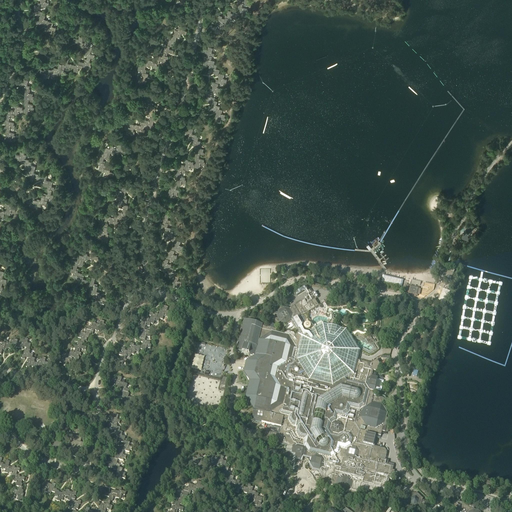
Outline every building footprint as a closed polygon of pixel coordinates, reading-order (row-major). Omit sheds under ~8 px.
[(32,11),(31,14),(34,15),(34,14),(36,15),(36,16),(38,17),(39,17),(38,21),(37,20),(36,23),(39,24),(39,23),(44,25),(45,23),(48,23),(46,28),(45,27),(44,30),(49,32),(49,33),(51,33),(52,30),(55,31),(56,27),(52,26),(53,22),(47,21),(48,20),(44,19),(45,15),(42,14),(43,11),(39,10),(40,5),(46,7),(46,5),(48,5),(49,2),(45,1),(45,0),(40,0),(39,3),(38,2),(37,5),(34,5),(33,8),(34,8),(33,12),(32,11)] [(211,25),(210,29),(215,30),(214,33),(219,33),(220,29),(223,29),(223,27),(222,27),(223,23),(226,24),(227,22),(228,21),(230,22),(231,18),(234,19),(235,17),(242,19),(243,14),(246,14),(247,9),(242,7),(243,3),(246,4),(247,1),(246,0),(245,0),(236,0),(236,5),(240,6),(238,12),(237,12),(237,13),(234,12),(234,13),(230,13),(231,11),(227,10),(227,13),(227,15),(225,15),(224,19),(221,18),(222,16),(219,15),(217,22),(219,23),(219,26),(217,26),(216,27),(211,25)] [(137,64),(136,68),(137,68),(137,70),(142,71),(141,76),(137,75),(136,77),(138,78),(137,82),(140,83),(141,81),(143,82),(142,83),(146,84),(147,81),(145,80),(146,76),(147,77),(148,74),(145,73),(146,70),(144,69),(146,65),(150,66),(150,65),(152,66),(152,68),(156,69),(157,65),(156,65),(157,63),(158,64),(159,60),(162,61),(162,63),(165,64),(166,60),(165,60),(166,58),(167,59),(168,56),(166,56),(167,52),(172,53),(173,50),(168,49),(169,46),(171,46),(172,44),(173,44),(174,41),(175,41),(176,37),(178,37),(178,36),(180,37),(181,32),(186,34),(187,31),(182,30),(183,27),(179,26),(178,30),(174,29),(174,32),(172,32),(171,36),(168,35),(167,37),(166,36),(165,40),(168,40),(167,45),(165,44),(164,49),(161,48),(160,51),(162,52),(161,55),(157,54),(155,60),(152,59),(152,60),(148,59),(147,63),(142,61),(140,65),(137,64)] [(40,69),(39,73),(43,74),(42,78),(46,79),(47,77),(49,78),(50,74),(54,75),(54,74),(57,75),(58,72),(63,74),(64,67),(69,68),(70,67),(74,68),(73,71),(77,72),(78,68),(85,69),(87,65),(90,66),(91,62),(89,62),(90,58),(93,58),(95,54),(90,53),(92,46),(87,45),(88,42),(85,41),(84,42),(82,42),(83,37),(79,36),(78,39),(74,37),(73,41),(78,42),(77,46),(79,46),(79,44),(81,45),(81,47),(84,48),(83,53),(84,53),(83,55),(87,56),(86,59),(84,58),(83,62),(78,60),(78,61),(76,61),(75,65),(70,63),(70,64),(67,63),(69,58),(65,58),(64,62),(60,61),(60,63),(59,63),(57,68),(54,67),(53,69),(52,68),(51,70),(47,68),(47,69),(44,69),(43,70),(40,69)] [(202,49),(201,51),(207,53),(206,57),(204,57),(203,59),(205,59),(204,61),(203,64),(206,65),(206,63),(210,64),(210,65),(209,65),(208,68),(210,68),(209,70),(208,70),(207,73),(211,74),(211,72),(215,73),(214,74),(217,75),(217,76),(218,77),(217,80),(215,80),(215,83),(212,82),(211,85),(212,85),(211,89),(210,88),(209,91),(207,91),(205,98),(204,97),(203,100),(206,101),(208,101),(208,103),(210,103),(211,103),(210,107),(209,106),(208,110),(211,110),(211,109),(213,110),(213,111),(216,112),(215,116),(216,117),(215,120),(217,120),(216,123),(221,124),(221,122),(220,122),(221,119),(225,120),(225,118),(224,118),(225,115),(221,114),(222,110),(219,109),(220,106),(216,105),(217,101),(214,100),(215,97),(211,96),(212,92),(219,94),(221,88),(217,87),(218,83),(224,84),(224,82),(226,83),(227,79),(223,78),(224,74),(218,73),(219,69),(215,68),(216,64),(214,64),(215,61),(211,60),(212,56),(213,57),(214,53),(211,53),(213,48),(208,47),(207,50),(202,49)] [(4,115),(3,118),(5,119),(5,122),(6,122),(5,126),(4,126),(3,129),(6,130),(5,133),(7,133),(6,137),(5,137),(4,140),(10,141),(11,138),(14,139),(15,135),(14,135),(14,133),(9,131),(10,127),(16,128),(16,125),(13,124),(14,122),(9,121),(10,116),(13,117),(14,114),(18,115),(19,111),(22,113),(23,112),(28,113),(29,109),(33,110),(34,107),(33,107),(33,105),(28,103),(29,100),(28,100),(29,99),(33,100),(34,94),(29,92),(30,88),(29,88),(30,85),(27,84),(28,79),(24,78),(23,81),(18,80),(18,83),(22,85),(21,88),(23,89),(23,90),(24,91),(23,95),(24,95),(23,98),(25,99),(24,101),(24,102),(24,105),(25,105),(24,109),(23,108),(23,109),(22,109),(22,107),(17,105),(17,104),(14,104),(13,107),(15,107),(14,111),(13,110),(10,109),(10,110),(8,110),(8,109),(7,109),(5,115),(4,115)] [(125,126),(124,129),(126,130),(125,133),(128,134),(128,132),(130,133),(130,134),(134,135),(134,132),(133,131),(134,128),(135,128),(135,127),(136,127),(136,130),(145,132),(145,129),(143,129),(144,125),(145,126),(148,127),(153,128),(154,125),(152,124),(153,121),(154,121),(155,118),(153,117),(153,114),(152,113),(152,110),(154,110),(154,107),(152,106),(153,103),(151,103),(152,99),(153,99),(154,96),(148,94),(147,98),(143,98),(143,101),(144,101),(143,103),(149,105),(148,109),(142,108),(141,114),(149,116),(148,120),(144,119),(143,121),(140,120),(139,125),(130,123),(129,127),(125,126)] [(166,192),(166,196),(172,198),(173,194),(176,195),(177,192),(178,193),(179,189),(176,189),(177,185),(180,186),(181,182),(185,183),(186,180),(184,179),(185,177),(180,176),(181,172),(184,172),(185,169),(189,170),(189,167),(193,168),(193,167),(199,168),(200,164),(204,165),(205,162),(203,162),(204,160),(198,158),(199,153),(203,154),(204,152),(202,152),(203,149),(200,148),(200,144),(199,144),(200,140),(197,140),(198,135),(192,133),(193,128),(189,127),(188,131),(183,130),(183,133),(187,134),(186,138),(188,138),(188,139),(193,140),(192,144),(194,145),(193,146),(194,147),(193,150),(194,151),(194,154),(195,154),(195,156),(195,160),(196,160),(195,163),(194,163),(194,164),(193,164),(193,162),(188,160),(188,159),(184,159),(184,162),(185,162),(185,166),(183,166),(183,165),(181,165),(181,166),(179,165),(179,164),(175,163),(175,167),(176,167),(176,171),(174,170),(174,174),(176,175),(176,178),(177,178),(177,181),(175,181),(174,185),(173,185),(173,186),(171,186),(170,189),(169,188),(168,193),(166,192)] [(97,161),(96,164),(99,165),(98,169),(105,171),(104,176),(108,177),(109,174),(113,175),(114,172),(109,171),(110,167),(108,167),(108,165),(104,164),(105,160),(103,160),(104,157),(107,158),(108,156),(109,157),(110,152),(113,152),(114,151),(117,151),(116,153),(119,154),(120,150),(124,151),(125,149),(121,147),(122,144),(117,143),(116,147),(113,147),(114,145),(111,145),(110,147),(105,146),(103,153),(98,151),(97,156),(100,157),(99,161),(97,161)] [(16,154),(15,158),(17,158),(17,160),(20,161),(20,162),(24,163),(24,164),(25,165),(24,166),(28,167),(27,173),(28,173),(27,175),(31,176),(29,181),(33,182),(34,177),(36,178),(36,179),(41,180),(40,184),(42,184),(42,185),(47,186),(46,189),(48,190),(47,193),(43,192),(43,194),(42,194),(41,199),(37,198),(36,200),(34,199),(35,197),(32,196),(32,200),(27,199),(26,202),(30,203),(29,206),(34,207),(35,203),(37,203),(37,205),(40,206),(41,203),(46,204),(48,198),(53,199),(54,195),(51,194),(52,189),(53,190),(54,186),(51,186),(53,181),(50,181),(50,182),(48,181),(49,180),(46,179),(47,175),(43,173),(42,176),(38,175),(38,173),(34,172),(35,165),(31,164),(32,161),(29,160),(29,159),(25,158),(26,154),(24,154),(24,152),(20,151),(19,155),(16,154)] [(98,228),(97,235),(102,236),(101,240),(107,241),(108,238),(107,237),(108,233),(107,233),(108,230),(107,229),(107,227),(107,226),(108,223),(106,223),(107,220),(108,220),(108,219),(110,219),(109,221),(118,224),(118,221),(117,221),(118,218),(121,219),(121,217),(123,218),(123,219),(126,220),(127,217),(125,216),(126,212),(127,213),(128,209),(127,209),(128,205),(125,204),(125,202),(126,202),(127,198),(126,198),(126,195),(125,195),(125,191),(127,192),(128,188),(122,186),(120,191),(117,190),(116,193),(117,193),(117,195),(117,199),(119,199),(118,203),(118,206),(123,207),(122,211),(118,210),(117,214),(114,213),(113,217),(109,216),(103,215),(102,219),(98,218),(98,221),(99,221),(99,224),(103,225),(102,229),(98,228)] [(0,216),(3,217),(4,213),(10,215),(11,211),(14,212),(15,209),(14,208),(14,206),(9,205),(9,204),(6,203),(5,206),(7,207),(6,210),(5,210),(4,211),(1,210),(0,211),(0,210),(0,216)] [(159,215),(158,219),(163,220),(162,223),(160,223),(160,225),(161,226),(161,228),(160,228),(159,231),(162,232),(162,230),(166,231),(166,232),(165,232),(165,234),(166,235),(166,237),(165,236),(164,240),(167,241),(168,239),(171,240),(170,241),(174,242),(173,243),(175,243),(174,247),(172,246),(171,249),(168,248),(167,252),(168,252),(168,253),(168,254),(168,255),(166,255),(165,258),(162,257),(161,260),(162,261),(162,264),(160,264),(159,267),(162,268),(162,267),(164,268),(164,269),(167,270),(167,269),(167,273),(165,273),(164,276),(167,276),(169,276),(169,277),(173,278),(171,283),(173,283),(172,286),(173,287),(172,289),(176,290),(177,286),(180,286),(181,281),(177,280),(178,276),(175,276),(176,272),(172,271),(173,267),(170,266),(171,264),(167,263),(168,258),(174,260),(175,257),(174,257),(176,257),(177,255),(173,254),(174,249),(180,251),(180,249),(182,249),(183,246),(179,245),(180,241),(175,240),(175,236),(172,235),(173,231),(170,230),(170,227),(167,226),(168,223),(169,223),(170,220),(167,219),(168,214),(164,213),(163,217),(159,215)] [(71,268),(70,271),(73,272),(72,277),(78,278),(77,283),(81,284),(82,281),(87,283),(86,284),(91,286),(89,293),(93,294),(93,297),(96,297),(95,299),(99,299),(98,303),(101,304),(101,306),(104,307),(105,303),(108,304),(109,300),(107,299),(107,298),(103,297),(104,296),(100,295),(101,294),(98,293),(99,290),(96,290),(98,285),(97,285),(97,283),(94,282),(95,277),(92,276),(90,281),(87,280),(88,279),(83,278),(84,274),(82,274),(82,273),(77,271),(78,267),(77,267),(77,265),(81,266),(81,264),(82,264),(84,259),(87,260),(88,258),(92,259),(93,258),(98,259),(99,256),(94,255),(94,253),(90,252),(90,255),(87,254),(87,253),(84,252),(83,255),(78,253),(77,260),(72,259),(71,263),(74,264),(72,268),(71,268)] [(448,269),(444,281),(450,284),(450,281),(449,280),(451,273),(453,274),(454,271),(448,269)] [(383,275),(381,282),(401,288),(403,280),(383,275)] [(424,284),(422,291),(424,291),(426,294),(435,288),(433,285),(424,284)] [(405,285),(404,291),(408,292),(408,295),(417,297),(419,289),(405,285)] [(301,337),(309,333),(308,331),(300,319),(319,308),(314,301),(316,300),(312,294),(304,298),(308,305),(307,306),(304,301),(289,310),(283,309),(278,312),(277,314),(276,314),(275,316),(277,316),(276,318),(280,324),(286,325),(287,324),(291,322),(298,335),(301,337)] [(114,360),(114,364),(118,364),(117,368),(122,369),(122,364),(125,365),(126,358),(130,359),(131,356),(134,356),(135,353),(139,354),(140,351),(146,352),(147,349),(150,350),(151,346),(149,346),(150,343),(145,342),(146,338),(150,339),(151,335),(149,335),(150,333),(144,331),(146,327),(149,328),(150,325),(153,326),(155,322),(159,323),(160,321),(162,321),(163,318),(167,319),(168,316),(170,316),(170,314),(167,313),(168,309),(164,307),(163,309),(162,309),(161,312),(160,312),(159,316),(155,315),(155,316),(153,316),(153,315),(149,314),(149,317),(150,318),(150,321),(149,321),(149,320),(146,320),(146,321),(144,321),(144,320),(141,319),(140,322),(141,323),(141,326),(139,325),(139,329),(141,330),(140,333),(142,333),(141,337),(140,336),(139,340),(141,340),(141,344),(142,344),(141,349),(133,347),(134,345),(130,344),(130,348),(131,348),(130,350),(128,349),(128,353),(125,352),(125,350),(121,349),(121,353),(121,354),(119,354),(119,357),(120,357),(119,361),(114,360)] [(220,321),(210,319),(205,335),(227,341),(229,330),(219,327),(220,321)] [(371,365),(357,362),(358,358),(360,353),(353,341),(350,337),(349,336),(347,331),(344,330),(334,328),(327,326),(323,325),(322,325),(321,323),(313,328),(312,329),(313,330),(309,333),(301,337),(298,335),(295,337),(294,335),(293,334),(287,333),(285,333),(284,334),(284,335),(284,336),(275,334),(276,331),(274,330),(274,326),(271,325),(268,324),(267,328),(262,327),(262,326),(256,324),(257,322),(250,320),(250,323),(243,321),(241,329),(238,342),(238,346),(236,353),(246,358),(247,358),(243,372),(243,374),(248,382),(247,386),(246,390),(246,394),(245,397),(251,408),(253,411),(252,417),(255,422),(274,427),(274,429),(278,430),(277,434),(272,432),(271,434),(265,432),(263,438),(268,439),(267,442),(275,444),(275,446),(278,447),(279,445),(287,447),(285,452),(290,453),(289,455),(293,456),(292,460),(302,463),(303,458),(306,459),(309,460),(308,465),(312,471),(318,472),(321,478),(321,482),(326,483),(330,489),(336,490),(339,495),(345,497),(350,494),(356,495),(361,492),(369,494),(369,492),(377,494),(378,492),(386,494),(388,482),(389,480),(391,481),(392,480),(394,472),(392,472),(394,465),(391,465),(391,463),(385,461),(386,454),(386,453),(385,452),(384,450),(383,450),(373,447),(375,438),(380,439),(382,432),(385,433),(386,427),(388,420),(386,419),(387,416),(387,414),(386,413),(388,411),(384,405),(385,400),(373,397),(375,389),(379,390),(380,384),(376,383),(377,379),(371,378),(373,372),(375,372),(381,369),(377,361),(371,365)] [(61,358),(60,364),(63,365),(63,364),(66,365),(66,367),(69,368),(70,364),(69,364),(70,362),(71,363),(72,359),(75,360),(75,362),(78,363),(79,359),(78,359),(79,357),(80,358),(81,355),(79,354),(80,351),(86,352),(87,349),(82,348),(83,345),(84,345),(84,343),(86,343),(87,339),(88,340),(90,335),(93,336),(94,332),(99,333),(99,332),(101,333),(102,329),(107,331),(108,328),(103,326),(104,323),(100,322),(99,326),(92,324),(90,329),(88,328),(87,331),(85,331),(84,334),(81,333),(80,336),(78,335),(77,340),(81,341),(80,344),(78,343),(77,348),(74,347),(73,350),(75,351),(74,354),(70,353),(69,356),(66,356),(65,359),(61,358)] [(370,338),(365,341),(368,345),(371,346),(376,343),(374,341),(373,342),(370,338)] [(0,356),(1,356),(2,352),(6,353),(7,351),(8,351),(8,350),(15,352),(16,350),(19,350),(22,350),(23,349),(26,350),(26,351),(27,351),(26,352),(24,352),(23,357),(22,357),(21,361),(24,362),(25,359),(28,360),(28,361),(27,361),(27,364),(28,364),(28,366),(27,366),(26,369),(29,370),(30,368),(33,369),(32,370),(38,372),(39,368),(48,370),(49,365),(45,364),(46,360),(42,359),(42,360),(40,360),(38,365),(34,364),(35,361),(32,360),(33,356),(29,355),(30,352),(29,351),(31,345),(27,345),(28,341),(24,340),(24,342),(22,341),(21,346),(17,345),(17,341),(13,340),(13,342),(11,341),(10,345),(6,344),(5,345),(2,344),(2,347),(0,346),(0,356)] [(112,379),(111,383),(116,384),(115,388),(117,388),(117,389),(122,391),(120,394),(122,395),(122,396),(123,397),(122,401),(123,401),(122,404),(124,405),(123,407),(127,408),(128,404),(132,405),(132,403),(131,402),(132,399),(128,398),(129,394),(128,394),(129,391),(126,390),(127,386),(120,384),(122,379),(117,378),(116,381),(112,379)] [(109,417),(108,420),(113,421),(112,425),(110,425),(109,427),(111,427),(110,429),(109,429),(109,433),(112,433),(112,432),(116,433),(115,434),(114,436),(116,437),(115,438),(114,438),(113,442),(116,442),(117,441),(121,442),(120,443),(123,443),(123,445),(124,445),(123,448),(121,448),(120,451),(118,450),(117,454),(118,454),(117,457),(115,457),(114,460),(112,459),(111,462),(112,462),(111,466),(109,465),(108,469),(111,470),(112,469),(113,469),(113,471),(116,472),(116,471),(117,472),(115,476),(117,476),(115,481),(121,483),(122,479),(125,480),(126,475),(121,473),(122,469),(120,469),(120,465),(116,465),(117,460),(126,462),(127,457),(123,456),(124,451),(129,453),(130,451),(131,451),(132,448),(129,447),(130,443),(124,441),(125,438),(122,437),(122,433),(119,432),(120,429),(117,428),(118,424),(120,425),(120,422),(117,422),(118,416),(114,415),(113,418),(109,417)] [(66,435),(65,440),(70,441),(66,456),(80,460),(84,445),(80,444),(81,439),(66,435)] [(55,442),(51,453),(58,455),(61,444),(55,442)] [(192,458),(191,462),(194,462),(193,464),(196,465),(196,466),(207,469),(208,467),(214,469),(215,466),(218,467),(218,465),(222,466),(221,467),(222,467),(222,470),(223,471),(222,474),(220,474),(219,477),(222,478),(223,477),(225,477),(224,479),(227,480),(227,479),(228,479),(227,483),(225,482),(224,486),(228,487),(228,486),(230,486),(229,488),(232,489),(232,487),(236,488),(235,493),(238,494),(239,489),(242,490),(241,491),(244,492),(244,493),(247,494),(247,495),(251,496),(250,498),(252,498),(251,500),(255,501),(253,506),(255,506),(254,508),(258,509),(256,511),(260,511),(261,510),(264,511),(265,507),(261,506),(261,503),(260,503),(261,500),(258,500),(259,498),(257,497),(258,494),(255,494),(255,492),(252,491),(253,488),(248,486),(247,488),(243,487),(243,486),(239,485),(239,484),(238,484),(239,481),(236,481),(236,482),(232,481),(234,477),(230,477),(231,474),(227,472),(228,468),(225,468),(226,462),(223,461),(224,457),(220,456),(220,458),(218,457),(216,463),(212,462),(213,458),(210,457),(209,459),(207,458),(206,464),(201,462),(202,459),(200,458),(200,456),(197,456),(196,459),(192,458)] [(0,467),(1,468),(1,470),(5,471),(5,474),(8,475),(8,473),(11,474),(10,478),(14,479),(13,482),(16,483),(15,487),(19,488),(17,492),(14,491),(13,493),(15,494),(14,497),(17,498),(16,501),(22,503),(23,500),(22,499),(23,495),(22,495),(23,492),(22,491),(22,489),(21,489),(22,486),(21,485),(22,482),(24,482),(25,479),(22,478),(20,478),(20,477),(17,476),(17,477),(16,476),(17,473),(19,473),(20,470),(17,469),(17,470),(15,469),(15,468),(13,467),(12,469),(8,468),(10,463),(6,462),(5,466),(3,466),(3,464),(0,464),(1,462),(0,461),(0,467)] [(177,511),(177,510),(183,511),(183,508),(179,507),(179,505),(181,505),(181,504),(183,504),(184,500),(185,500),(186,497),(187,497),(188,495),(190,495),(191,492),(196,493),(196,492),(198,493),(199,489),(204,490),(205,487),(200,486),(201,483),(197,482),(196,486),(188,484),(187,489),(184,488),(184,491),(182,491),(182,494),(178,493),(177,496),(175,496),(175,499),(178,499),(177,503),(175,503),(174,507),(171,507),(170,510),(172,510),(171,511),(177,511)] [(44,483),(42,489),(46,490),(45,494),(48,494),(47,496),(50,496),(51,493),(54,494),(54,497),(57,498),(56,502),(60,503),(60,502),(62,502),(64,497),(68,498),(67,502),(70,503),(69,506),(73,507),(72,511),(105,511),(106,510),(111,511),(112,507),(109,506),(110,502),(112,503),(113,498),(120,500),(121,496),(125,496),(126,493),(119,491),(118,493),(112,491),(111,495),(105,494),(104,497),(109,498),(108,501),(107,501),(106,506),(104,505),(104,507),(100,506),(99,511),(97,511),(98,511),(95,510),(94,511),(93,511),(89,511),(88,511),(76,511),(75,511),(75,510),(78,511),(79,505),(80,506),(81,502),(78,501),(77,503),(74,502),(74,501),(75,501),(75,499),(74,499),(74,497),(75,497),(76,493),(73,493),(73,494),(69,493),(70,492),(66,491),(65,494),(62,493),(62,495),(58,494),(59,492),(57,492),(57,490),(54,490),(55,488),(51,487),(51,486),(47,485),(48,484),(44,483)] [(401,498),(401,500),(403,501),(402,504),(406,508),(408,506),(412,510),(420,508),(421,506),(424,507),(425,502),(422,501),(422,500),(416,494),(401,498)] [(479,511),(473,510),(474,507),(454,501),(451,510),(457,511),(479,511)]
